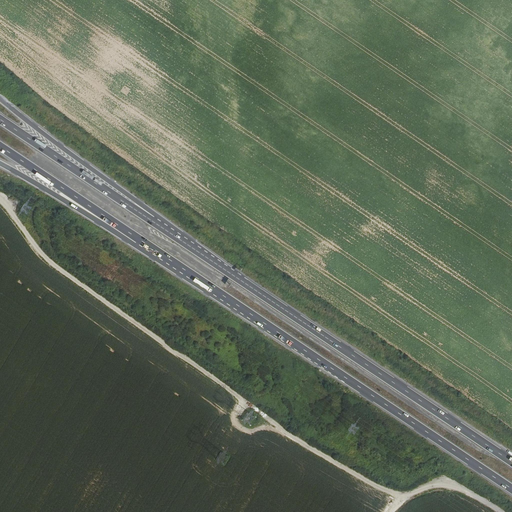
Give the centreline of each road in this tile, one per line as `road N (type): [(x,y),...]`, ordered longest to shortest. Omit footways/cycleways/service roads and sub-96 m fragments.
road 1 (track): [(0,198),(62,270),(289,434),(398,495),(439,483),(500,511)]
road 2 (motorway): [(0,146),(305,351)]
road 3 (motorway): [(0,163),(305,351)]
road 4 (motorway): [(511,462),(236,277)]
road 5 (motorway): [(236,277),(0,99)]
road 6 (motorway): [(236,277),(0,119)]
road 7 (motorway): [(305,351),(511,489)]
